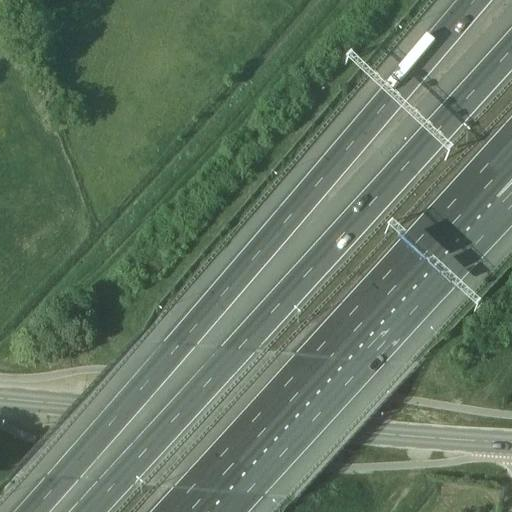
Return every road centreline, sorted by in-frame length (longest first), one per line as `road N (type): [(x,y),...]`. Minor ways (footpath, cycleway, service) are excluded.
road 1 (motorway): [(472,0),(32,511)]
road 2 (motorway): [(511,50),(89,511)]
road 3 (secondary): [(511,446),(0,403)]
road 4 (motorway): [(189,511),(481,193)]
